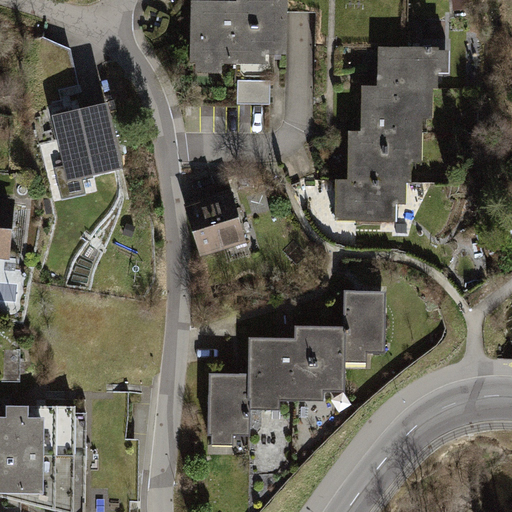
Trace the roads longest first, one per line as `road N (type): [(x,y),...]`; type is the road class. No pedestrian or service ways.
road 1 (residential): [(157,511),(179,318),(173,150),(152,79),(108,25)]
road 2 (secondary): [(350,511),(432,414),(511,399)]
